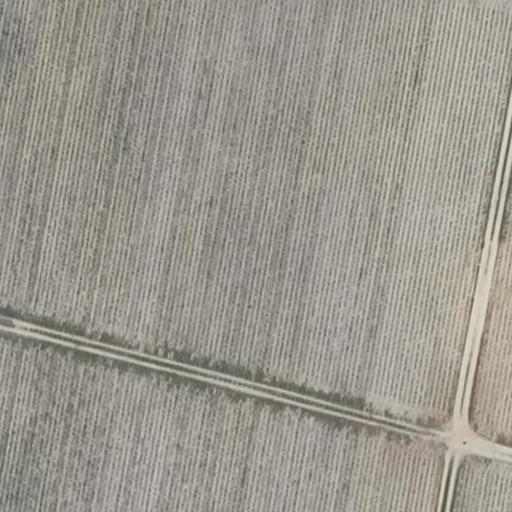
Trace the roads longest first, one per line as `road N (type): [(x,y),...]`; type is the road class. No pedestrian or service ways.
road 1 (track): [(0,314),(511,448)]
road 2 (track): [(511,95),(442,511)]
